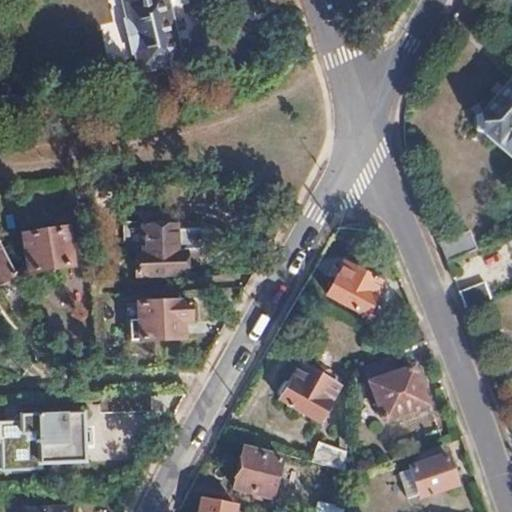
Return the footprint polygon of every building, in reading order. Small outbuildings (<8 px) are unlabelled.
[(184,60),(171,0),(122,0),(126,13),(124,17),(132,52),(136,51),(140,70),(184,60)] [(511,80),(482,109),(472,115),(474,128),(483,131),(511,157),(511,80)] [(138,276),(185,273),(185,253),(200,252),(207,245),(206,230),(198,224),(166,226),(122,228),(123,251),(136,250),(138,276)] [(65,227),(23,235),(30,272),(72,264),(65,227)] [(475,248),(468,231),(441,242),(448,259),(475,248)] [(0,281),(15,274),(0,245),(0,281)] [(381,282),(344,262),(327,292),(365,312),(381,282)] [(491,298),(484,281),(459,291),(465,308),(491,298)] [(190,301),(138,303),(139,321),(131,321),(132,337),(140,337),(140,339),(183,337),(183,318),(191,318),(190,301)] [(402,348),(413,344),(406,327),(378,337),(385,355),(402,348)] [(389,357),(363,367),(383,418),(424,402),(410,365),(394,371),(389,357)] [(319,422),(340,388),(335,385),(340,378),(321,367),(317,374),(312,371),(292,405),(319,422)] [(151,411),(150,394),(136,394),(121,395),(122,413),(151,411)] [(84,461),(83,409),(21,412),(22,418),(0,419),(0,439),(1,439),(1,466),(40,466),(40,461),(84,461)] [(460,450),(456,438),(440,443),(444,455),(460,450)] [(454,484),(444,455),(440,443),(414,453),(417,463),(409,466),(419,496),(454,484)] [(345,470),(345,453),(325,448),(322,464),(343,470),(345,470)] [(280,458),(243,449),(234,487),(271,497),(280,458)] [(419,496),(409,466),(398,471),(408,500),(419,496)] [(233,511),(234,505),(201,499),(198,511),(233,511)] [(343,511),(344,507),(317,503),(315,511),(343,511)]
